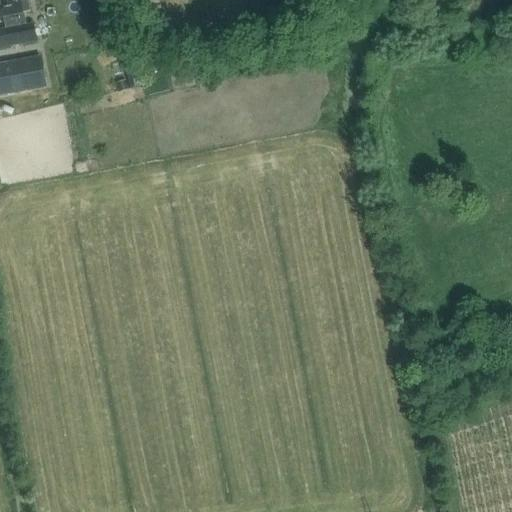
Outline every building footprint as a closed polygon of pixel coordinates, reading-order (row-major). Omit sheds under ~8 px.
[(0,0),(0,17),(6,17),(8,29),(0,30),(0,48),(37,41),(34,24),(27,26),(24,13),(30,12),(27,0),(0,0)] [(142,37),(154,34),(151,19),(138,22),(142,37)] [(156,51),(143,54),(148,75),(161,72),(156,51)] [(42,56),(0,63),(0,96),(26,92),(23,77),(45,73),(42,56)] [(125,81),(115,83),(118,93),(128,91),(125,81)]
